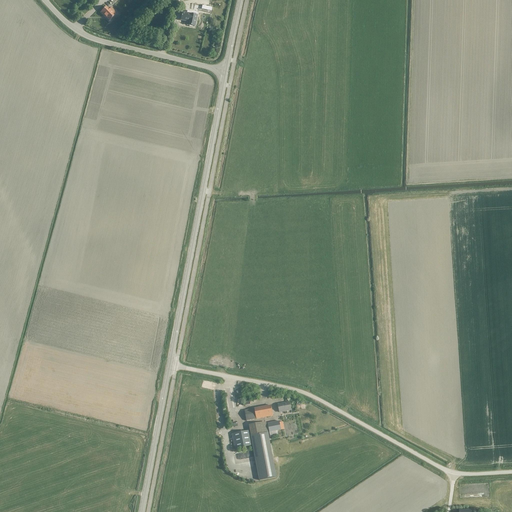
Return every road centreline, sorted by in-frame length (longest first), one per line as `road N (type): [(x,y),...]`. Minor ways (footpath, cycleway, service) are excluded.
road 1 (unclassified): [(511,472),(454,473),(311,395),(168,365)]
road 2 (secondary): [(168,365),(223,83)]
road 3 (unclassified): [(209,67),(82,34),(44,0)]
road 4 (secondary): [(141,511),(168,365)]
